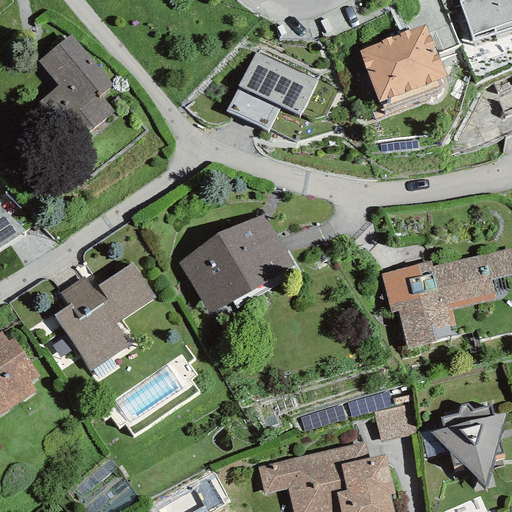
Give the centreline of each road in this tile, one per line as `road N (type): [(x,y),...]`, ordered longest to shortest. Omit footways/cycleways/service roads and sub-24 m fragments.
road 1 (residential): [(214,149),(278,175),(356,192),(511,171)]
road 2 (residential): [(214,149),(0,294)]
road 3 (residential): [(73,0),(176,123),(214,149)]
